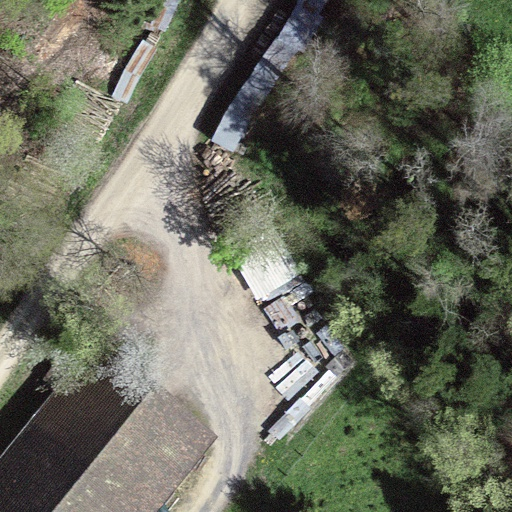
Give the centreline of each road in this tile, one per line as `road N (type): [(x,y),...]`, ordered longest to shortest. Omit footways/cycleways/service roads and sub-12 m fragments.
road 1 (track): [(0,353),(199,64),(232,0)]
road 2 (track): [(511,105),(452,0)]
